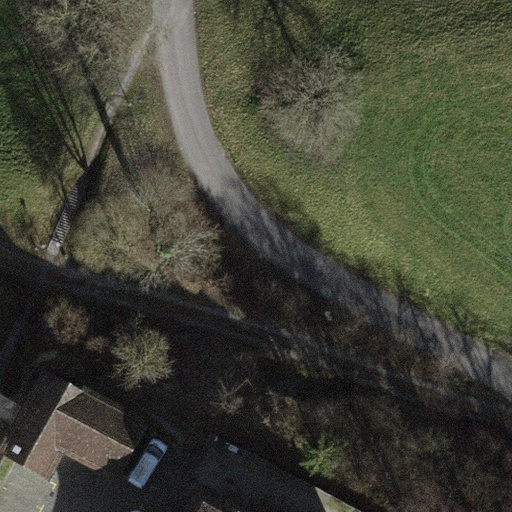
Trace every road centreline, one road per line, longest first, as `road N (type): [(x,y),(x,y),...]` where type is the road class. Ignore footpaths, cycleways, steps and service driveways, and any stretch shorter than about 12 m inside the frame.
road 1 (unclassified): [(511,384),(314,270),(239,204),(213,170),(186,103),(171,0)]
road 2 (track): [(511,421),(44,271)]
